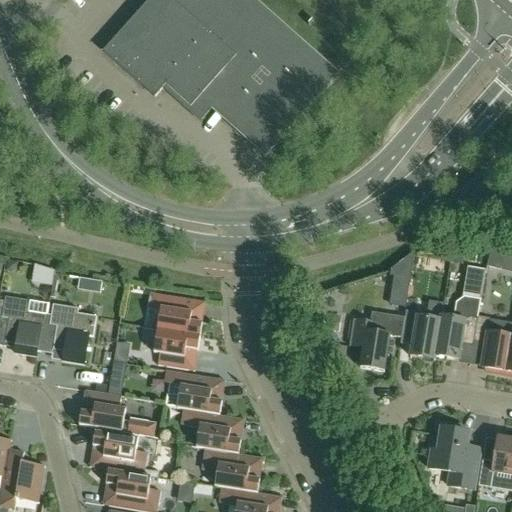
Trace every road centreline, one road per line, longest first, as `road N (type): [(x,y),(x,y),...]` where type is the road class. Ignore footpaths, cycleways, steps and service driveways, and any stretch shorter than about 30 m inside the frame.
road 1 (tertiary): [(0,43),(24,103),(95,189),(149,219),(246,232)]
road 2 (tertiary): [(509,12),(369,185),(305,229)]
road 3 (residential): [(329,511),(249,328),(246,232)]
road 4 (tertiary): [(305,229),(376,214),(400,198),(511,74)]
road 5 (residential): [(511,405),(444,392),(393,411),(392,437),(428,511)]
road 6 (residential): [(0,388),(22,392),(45,410),(69,511)]
